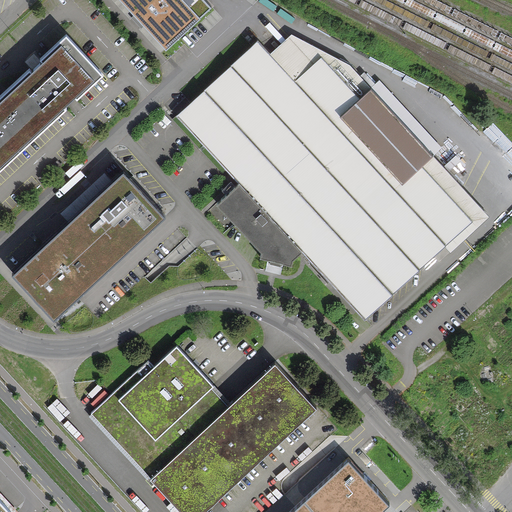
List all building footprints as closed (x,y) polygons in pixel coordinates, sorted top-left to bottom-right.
[(211,8),(203,0),(122,0),(167,48),(211,8)] [(451,247),(488,210),(352,60),(293,29),(272,46),(260,34),(177,111),(240,177),(218,197),(265,245),(262,252),(277,256),(294,259),(294,252),(302,247),(365,317),(446,241),(451,247)] [(0,94),(0,166),(67,104),(65,102),(68,99),(76,92),(78,94),(105,69),(69,30),(0,94)] [(447,158),(453,164),(467,151),(457,140),(449,148),(454,152),(447,158)] [(122,171),(11,273),(51,316),(162,214),(122,171)] [(276,362),(233,400),(177,341),(155,362),(150,357),(91,410),(186,511),(202,511),(317,406),(276,362)] [(401,511),(408,507),(428,488),(368,423),(269,511),(401,511)] [(0,511),(4,511),(12,505),(0,491),(0,511)]
